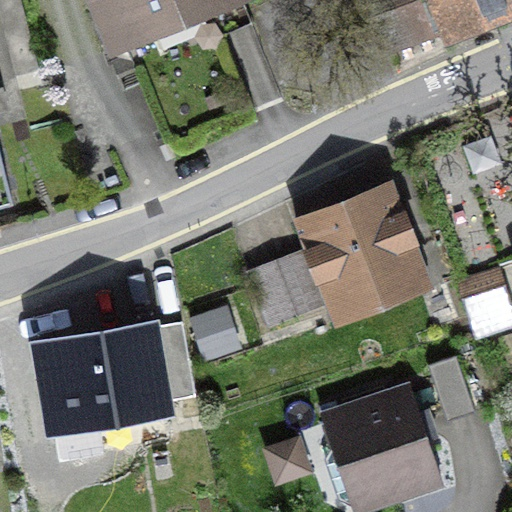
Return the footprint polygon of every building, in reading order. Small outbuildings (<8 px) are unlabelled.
[(93,0),(117,57),(254,0),(93,0)] [(511,0),(446,0),(465,46),(511,27),(511,0)] [(0,142),(0,207),(15,203),(0,142)] [(344,329),(439,293),(397,185),(302,222),(344,329)] [(511,311),(500,276),(464,288),(484,346),(511,335),(511,311)] [(64,435),(178,420),(165,325),(51,341),(64,435)] [(459,367),(434,376),(453,429),(478,421),(459,367)] [(362,511),(391,511),(447,493),(412,395),(331,423),(362,511)]
